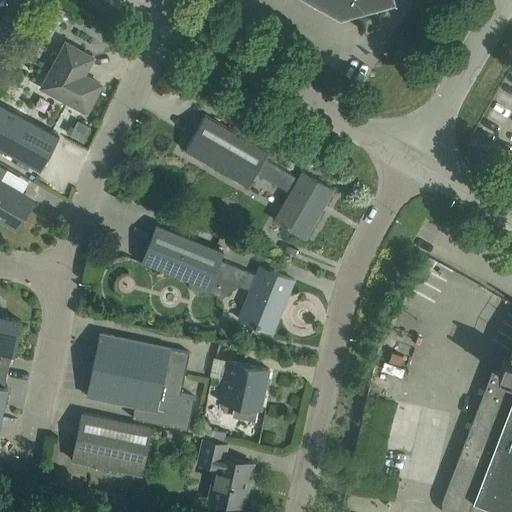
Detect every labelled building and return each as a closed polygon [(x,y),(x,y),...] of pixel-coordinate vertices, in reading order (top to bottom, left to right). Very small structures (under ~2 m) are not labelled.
[(349,14),(376,7),(380,0),(309,0),(339,17),(342,10),(349,14)] [(65,43),(41,87),(86,111),(100,84),(88,78),(86,69),(92,57),(65,43)] [(59,135),(0,103),(0,148),(40,170),(59,135)] [(272,219),(305,238),(333,189),(301,170),(297,177),(263,158),(267,151),(204,114),(184,149),(247,185),(254,172),(288,192),(272,219)] [(0,166),(0,219),(15,228),(31,200),(0,181),(0,180),(6,170),(0,166)] [(238,318),(272,332),(294,280),(259,266),(256,274),(219,259),(223,251),(156,224),(141,261),(207,288),(212,275),(248,290),(238,318)] [(0,370),(1,371),(4,355),(13,357),(21,321),(0,316),(0,370)] [(86,396),(134,406),(132,418),(187,429),(194,396),(180,393),(189,352),(99,333),(86,396)] [(481,334),(478,347),(494,352),(498,339),(481,334)] [(511,511),(511,349),(509,358),(504,356),(497,373),(492,371),(493,369),(491,369),(443,497),(442,500),(441,503),(441,505),(442,508),(443,510),(443,511),(469,511),(471,510),(473,502),(501,511),(511,511)] [(260,410),(268,369),(228,360),(219,402),(260,410)] [(151,427),(82,413),(72,460),(141,475),(151,427)] [(223,457),(226,443),(203,438),(197,463),(215,466),(208,499),(244,506),(253,463),(223,457)]
